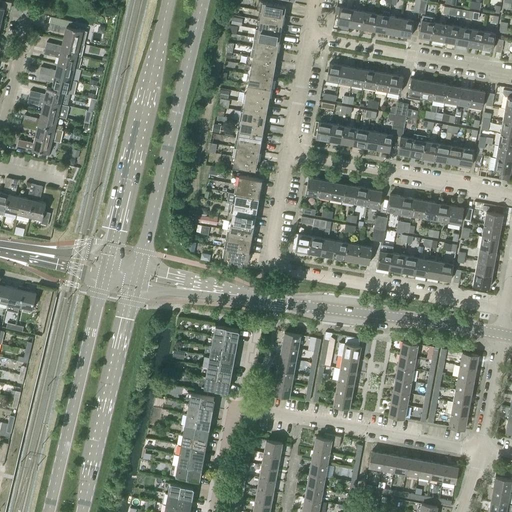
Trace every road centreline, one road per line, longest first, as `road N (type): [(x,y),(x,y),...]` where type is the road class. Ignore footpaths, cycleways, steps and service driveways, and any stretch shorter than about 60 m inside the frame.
road 1 (residential): [(507,307),(269,266),(288,153)]
road 2 (residential): [(479,449),(242,408),(232,413),(214,511)]
road 3 (tertiary): [(502,334),(190,286)]
road 4 (secondary): [(139,267),(202,0)]
road 5 (secondary): [(169,0),(108,261)]
road 6 (secondary): [(105,277),(50,511)]
road 7 (secondary): [(81,511),(134,284)]
road 8 (residential): [(511,194),(288,153)]
road 9 (residential): [(511,75),(310,36)]
road 10 (residential): [(0,137),(30,12)]
